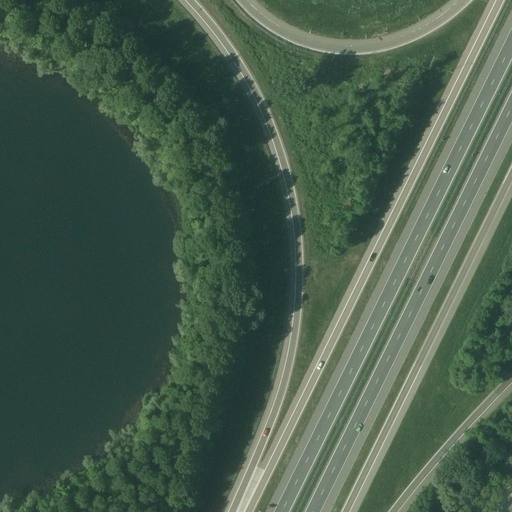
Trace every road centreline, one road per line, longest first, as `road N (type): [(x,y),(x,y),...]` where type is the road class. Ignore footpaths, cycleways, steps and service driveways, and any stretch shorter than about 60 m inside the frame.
road 1 (motorway): [(500,0),(248,511)]
road 2 (motorway): [(192,0),(257,85),(277,126),(300,239),(293,347),(274,417),(233,511)]
road 3 (motorway): [(511,43),(281,511)]
road 4 (motorway): [(312,511),(511,106)]
road 5 (motorway): [(346,511),(511,171)]
road 6 (motorway): [(469,0),(434,28),(362,51),(281,35),(240,0)]
road 7 (motorway): [(393,511),(511,378)]
